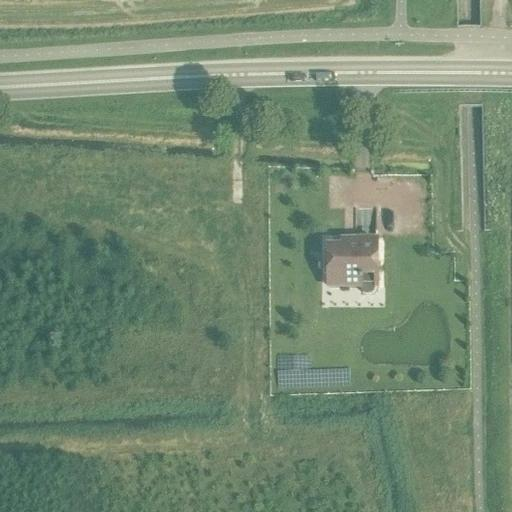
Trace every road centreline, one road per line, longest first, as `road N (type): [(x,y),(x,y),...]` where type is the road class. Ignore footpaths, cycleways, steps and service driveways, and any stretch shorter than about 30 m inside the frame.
road 1 (secondary): [(511,70),(0,85)]
road 2 (track): [(236,209),(238,74)]
